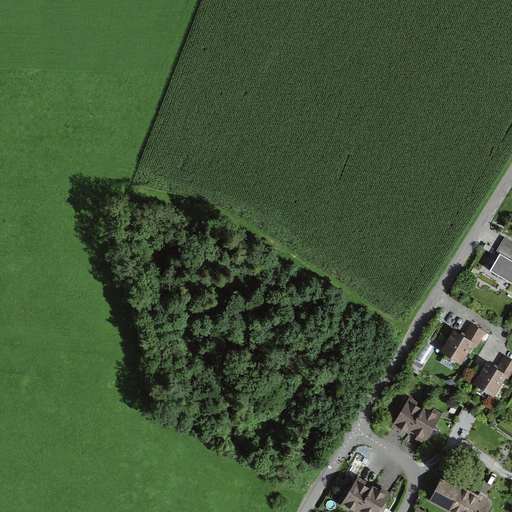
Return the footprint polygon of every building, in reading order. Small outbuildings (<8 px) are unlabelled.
[(511,241),(506,238),(497,253),(503,256),(494,271),(511,281),(511,241)] [(457,326),(443,350),(465,363),(475,346),(479,348),(489,331),(473,322),(467,331),(457,326)] [(501,367),(490,361),(477,385),(500,398),(509,380),(511,381),(511,359),(507,357),(501,367)] [(445,418),(411,399),(396,426),(430,445),(445,418)] [(386,511),(395,496),(361,478),(346,507),(356,511),(386,511)] [(495,511),(500,503),(447,478),(434,504),(450,511),(495,511)]
